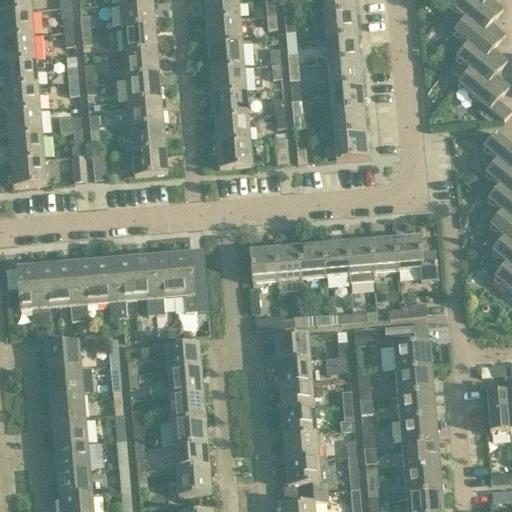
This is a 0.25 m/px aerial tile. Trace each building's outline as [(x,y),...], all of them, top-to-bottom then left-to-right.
[(0,0),(0,17),(32,15),(30,0),(0,0)] [(203,0),(206,25),(240,21),(237,0),(203,0)] [(319,0),(322,19),(355,16),(353,0),(319,0)] [(464,22),(495,51),(506,38),(492,26),(494,25),(466,0),(457,0),(449,10),(464,22)] [(466,0),(494,25),(504,13),(490,1),(490,0),(466,0)] [(118,7),(120,32),(155,29),(153,4),(118,7)] [(265,5),(266,20),(276,19),(275,4),(265,5)] [(283,11),(284,24),(293,23),(292,10),(283,11)] [(0,17),(0,42),(34,40),(32,15),(0,17)] [(322,19),(324,43),(358,40),(355,16),(322,19)] [(267,35),(277,34),(276,19),(266,20),(267,35)] [(80,21),(81,36),(90,35),(89,20),(80,21)] [(62,22),(64,37),(74,36),(73,21),(62,22)] [(206,25),(208,49),(242,47),(240,21),(206,25)] [(452,35),(466,47),(499,76),(509,64),(494,52),(495,51),(464,22),(452,35)] [(284,24),(286,38),(295,37),(293,23),(284,24)] [(120,32),(123,57),(157,53),(155,29),(120,32)] [(81,36),(83,51),(91,50),(90,35),(81,36)] [(65,52),(75,51),(74,36),(64,37),(65,52)] [(0,42),(0,43),(2,67),(36,65),(34,40),(0,42)] [(324,43),(326,67),(360,64),(358,40),(324,43)] [(208,49),(210,73),(244,70),(242,47),(208,49)] [(468,73),(501,102),(511,90),(497,78),(499,76),(466,47),(454,62),(468,73)] [(123,57),(125,81),(159,78),(157,53),(123,57)] [(269,55),(271,70),(280,69),(280,63),(279,54),(269,55)] [(288,65),(288,70),(298,70),(297,57),(288,58),(288,65)] [(326,67),(328,91),(362,88),(360,64),(326,67)] [(2,67),(4,92),(37,89),(38,89),(36,65),(2,67)] [(84,70),(86,85),(95,84),(93,69),(84,70)] [(272,84),(282,83),(280,69),(271,70),(272,84)] [(210,73),(212,99),(246,96),(244,70),(210,73)] [(288,70),(291,94),(300,93),(298,70),(288,70)] [(67,72),(68,86),(78,85),(77,71),(67,72)] [(457,86),(503,125),(505,127),(511,117),(511,114),(499,104),(501,102),(468,73),(457,86)] [(125,81),(127,106),(161,103),(159,78),(125,81)] [(86,85),(87,100),(96,99),(95,84),(86,85)] [(69,101),(80,100),(78,85),(68,86),(69,101)] [(328,91),(331,114),(364,111),(362,88),(328,91)] [(4,92),(6,117),(40,114),(38,89),(37,89),(4,92)] [(291,94),(293,118),(302,117),(300,93),(291,94)] [(212,99),(214,123),(249,120),(246,96),(212,99)] [(127,106),(129,131),(164,128),(161,103),(127,106)] [(274,104),(275,119),(284,118),(283,103),(274,104)] [(331,114),(333,139),(366,136),(364,111),(331,114)] [(6,117),(9,141),(42,139),(40,114),(6,117)] [(293,118),(294,134),(303,133),(302,117),(293,118)] [(277,134),(286,133),(284,118),(275,119),(277,134)] [(89,121),(90,135),(98,135),(97,120),(89,121)] [(214,123),(217,149),(251,145),(249,120),(214,123)] [(71,122),(72,136),(82,136),(81,121),(71,122)] [(129,131),(131,156),(166,153),(164,128),(129,131)] [(90,135),(91,150),(100,150),(98,135),(90,135)] [(71,151),(72,161),(84,160),(82,136),(72,136),(73,151),(71,151)] [(369,161),(366,136),(333,139),(335,164),(369,161)] [(496,163),(511,177),(511,149),(495,136),(482,151),(496,163)] [(9,141),(11,167),(43,164),(45,164),(42,139),(9,141)] [(275,143),(277,169),(290,168),(288,142),(275,143)] [(253,171),(251,145),(217,149),(219,174),(253,171)] [(168,179),(166,153),(131,156),(134,181),(168,179)] [(296,154),(297,167),(308,166),(307,153),(296,154)] [(92,159),(93,171),(106,171),(105,158),(92,159)] [(72,161),(74,186),(87,185),(85,160),(84,160),(72,161)] [(499,189),(511,201),(511,177),(496,163),(485,177),(499,189)] [(47,189),(45,164),(43,164),(11,167),(13,191),(47,189)] [(470,193),(479,184),(470,175),(461,184),(470,193)] [(500,215),(511,226),(511,201),(499,189),(486,203),(500,215)] [(503,241),(511,249),(511,226),(500,215),(489,229),(503,241)] [(395,242),(398,276),(419,275),(420,287),(439,285),(436,255),(421,257),(420,240),(395,242)] [(506,267),(511,272),(511,249),(503,241),(491,255),(506,267)] [(372,244),(375,278),(398,276),(395,242),(372,244)] [(347,246),(350,281),(375,278),(372,244),(347,246)] [(323,248),(326,283),(350,281),(347,246),(323,248)] [(299,250),(302,285),(326,283),(323,248),(299,250)] [(276,252),(278,287),(302,285),(299,250),(276,252)] [(251,289),(278,287),(276,252),(248,255),(251,289)] [(179,259),(179,253),(171,254),(175,302),(184,301),(185,316),(208,314),(205,273),(192,274),(190,258),(179,259)] [(152,261),(157,319),(165,318),(164,303),(175,302),(171,254),(162,255),(163,260),(152,261)] [(132,257),(137,305),(146,304),(147,319),(157,319),(152,261),(141,262),(141,256),(132,257)] [(115,265),(120,322),(127,321),(126,306),(137,305),(132,257),(123,258),(123,264),(115,265)] [(94,261),(98,309),(108,308),(109,323),(120,322),(115,265),(103,266),(103,260),(94,261)] [(76,268),(81,325),(89,324),(88,309),(98,309),(94,261),(86,261),(87,267),(76,268)] [(56,264),(60,312),(70,311),(72,326),(81,325),(76,268),(65,269),(65,263),(56,264)] [(38,271),(43,328),(51,328),(50,312),(60,312),(56,264),(47,265),(48,270),(38,271)] [(16,267),(20,315),(31,314),(33,329),(43,328),(38,271),(27,272),(27,267),(16,267)] [(495,281),(511,295),(511,272),(506,267),(495,281)] [(401,310),(402,323),(427,321),(426,308),(401,310)] [(387,325),(401,323),(402,323),(401,310),(400,310),(400,314),(387,315),(387,325)] [(353,318),(354,327),(366,326),(366,317),(353,318)] [(340,328),(354,327),(353,318),(339,319),(340,328)] [(254,323),(255,336),(283,334),(282,324),(281,324),(281,320),(254,323)] [(306,321),(307,331),(329,329),(329,320),(315,321),(315,320),(306,321)] [(282,324),(283,334),(307,331),(306,321),(293,322),(293,323),(282,324)] [(164,333),(165,343),(176,342),(175,333),(164,333)] [(138,335),(139,345),(152,344),(151,334),(138,335)] [(392,352),(394,375),(431,371),(429,345),(414,347),(413,335),(384,338),(385,352),(392,352)] [(336,337),(338,361),(347,360),(345,337),(336,337)] [(274,342),(276,367),(310,363),(308,339),(274,342)] [(107,345),(109,370),(119,369),(117,345),(107,345)] [(45,350),(47,375),(81,372),(79,347),(45,350)] [(165,350),(167,376),(201,373),(199,348),(165,350)] [(126,354),(128,380),(137,379),(135,353),(126,354)] [(347,360),(338,361),(339,377),(348,376),(347,360)] [(276,367),(278,391),(312,389),(310,363),(276,367)] [(109,370),(112,395),(121,394),(119,369),(109,370)] [(506,380),(505,370),(505,369),(495,370),(490,371),(491,381),(506,380)] [(394,375),(396,399),(433,396),(431,371),(394,375)] [(47,375),(50,400),(83,397),(81,372),(47,375)] [(167,376),(169,401),(203,399),(201,373),(167,376)] [(358,379),(360,402),(371,401),(369,378),(358,379)] [(137,379),(128,380),(130,405),(139,403),(137,379)] [(278,391),(280,416),(314,413),(312,389),(278,391)] [(112,395),(114,420),(123,419),(121,394),(112,395)] [(341,396),(342,411),(351,410),(350,395),(341,396)] [(396,399),(399,424),(435,421),(433,396),(396,399)] [(50,400),(52,425),(85,422),(83,397),(50,400)] [(490,438),(508,436),(505,397),(487,399),(490,438)] [(169,401),(171,427),(205,423),(203,399),(169,401)] [(360,402),(361,420),(372,418),(371,401),(360,402)] [(341,435),(354,435),(351,410),(342,411),(344,426),(343,426),(340,426),(341,435)] [(280,416),(283,440),(323,437),(323,436),(316,437),(314,413),(280,416)] [(132,415),(133,430),(142,429),(141,414),(132,415)] [(114,420),(116,445),(125,444),(123,419),(114,420)] [(399,424),(401,448),(437,445),(435,421),(399,424)] [(52,425),(54,451),(88,448),(85,422),(52,425)] [(171,427),(173,451),(207,448),(205,423),(171,427)] [(362,426),(364,451),(375,450),(373,425),(362,426)] [(133,430),(135,454),(144,453),(142,429),(133,430)] [(283,440),(285,466),(324,463),(324,462),(318,462),(317,450),(325,450),(323,437),(283,440)] [(116,446),(118,470),(128,470),(125,444),(116,445),(116,446)] [(401,448),(403,474),(439,471),(437,445),(401,448)] [(346,447),(347,460),(356,460),(355,446),(346,447)] [(54,451),(56,476),(90,473),(88,448),(54,451)] [(173,451),(175,477),(209,473),(207,448),(173,451)] [(364,451),(365,468),(377,467),(375,450),(364,451)] [(135,454),(137,480),(146,479),(144,453),(135,454)] [(356,460),(347,460),(346,460),(347,474),(357,473),(356,460)] [(287,491),(291,491),(300,490),(300,499),(327,497),(326,487),(321,487),(319,474),(325,474),(324,463),(285,466),(287,491)] [(118,470),(120,496),(130,495),(128,470),(118,470)] [(403,474),(405,499),(441,495),(439,471),(403,474)] [(366,473),(368,502),(380,501),(377,472),(366,473)] [(56,476),(58,501),(92,498),(90,473),(56,476)] [(211,498),(209,473),(175,477),(177,501),(211,498)] [(146,479),(137,480),(139,503),(148,502),(146,479)] [(350,494),(351,511),(360,511),(359,494),(350,494)] [(120,496),(121,511),(131,511),(130,495),(120,496)] [(405,499),(405,511),(442,511),(441,495),(405,499)] [(511,506),(511,495),(501,496),(502,507),(511,506)] [(280,509),(280,511),(313,511),(313,508),(327,507),(327,497),(300,499),(301,507),(280,509)] [(58,501),(59,511),(93,511),(92,498),(58,501)] [(368,502),(368,511),(380,511),(380,501),(368,502)]
